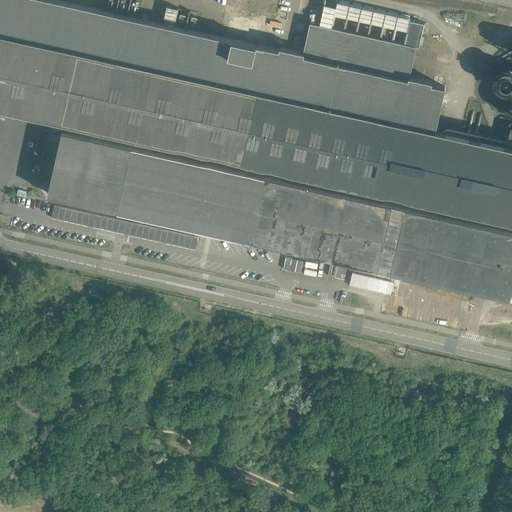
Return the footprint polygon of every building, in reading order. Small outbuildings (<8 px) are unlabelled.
[(0,0),(0,108),(26,114),(26,111),(32,112),(31,115),(37,116),(38,113),(52,117),(53,125),(54,128),(65,126),(64,130),(63,130),(61,139),(60,143),(60,144),(53,173),(52,179),(50,188),(48,194),(113,208),(120,210),(129,212),(217,231),(219,232),(224,233),(225,233),(477,289),(486,291),(501,295),(503,295),(504,295),(509,297),(511,282),(511,127),(510,127),(506,145),(487,141),(476,139),(460,135),(436,130),(446,87),(432,84),(433,81),(423,78),(409,75),(411,65),(414,55),(416,46),(319,25),(310,23),(308,30),(304,52),(290,49),(280,46),(280,50),(272,48),(268,47),(267,47),(162,23),(155,22),(139,18),(57,0),(0,0)] [(258,0),(255,12),(268,15),(271,0),(258,0)] [(232,37),(268,44),(270,32),(264,31),(267,18),(228,10),(224,31),(232,33),(232,37)] [(511,66),(510,65),(506,65),(504,66),(502,66),(499,68),(498,69),(496,71),(495,73),(494,76),(494,79),(494,82),(495,84),(496,86),(498,89),(501,90),(503,91),(505,92),(508,92),(510,92),(511,91),(511,66)] [(54,205),(51,217),(196,250),(199,238),(54,205)] [(352,273),(349,285),(373,290),(374,284),(376,278),(352,273)] [(454,294),(451,305),(467,311),(471,299),(454,294)]
